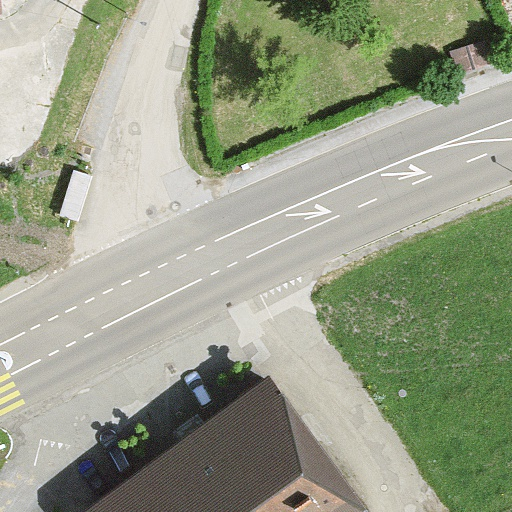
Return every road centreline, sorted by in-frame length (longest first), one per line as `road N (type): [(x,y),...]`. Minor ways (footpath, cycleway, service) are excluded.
road 1 (residential): [(407,511),(408,498),(235,250)]
road 2 (primary): [(511,131),(235,250)]
road 3 (residential): [(170,0),(147,95),(145,293)]
road 4 (primary): [(145,293),(0,369)]
